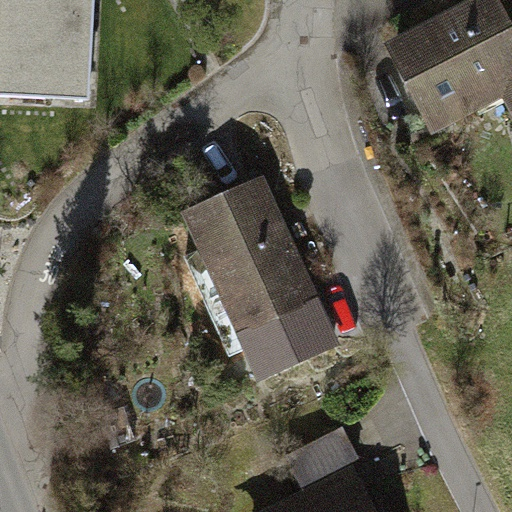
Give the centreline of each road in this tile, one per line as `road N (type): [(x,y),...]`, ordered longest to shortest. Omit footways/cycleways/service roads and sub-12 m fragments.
road 1 (residential): [(291,50),(123,171),(71,224),(37,296),(30,411),(0,446)]
road 2 (residential): [(291,50),(485,511)]
